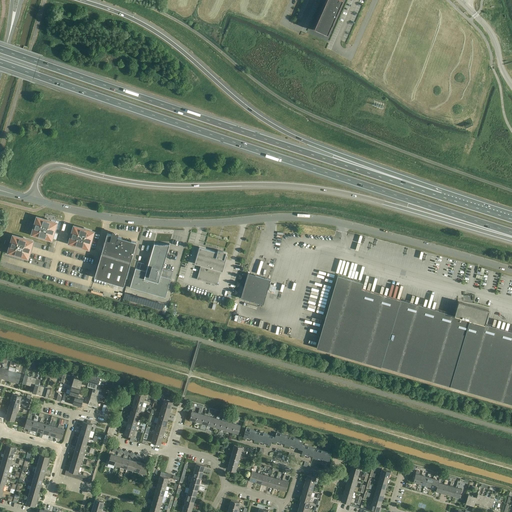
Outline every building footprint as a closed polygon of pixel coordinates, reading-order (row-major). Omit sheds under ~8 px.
[(326,0),(314,28),(327,34),(342,0),(326,0)] [(33,234),(39,236),(40,236),(41,237),(42,237),(43,237),(44,237),(50,239),(51,238),(51,239),(56,224),(55,223),(49,221),(49,220),(48,220),(47,220),(46,219),(45,219),(44,219),(38,217),(38,218),(37,218),(32,233),(33,233),(33,234)] [(70,243),(76,245),(77,245),(78,246),(79,246),(80,246),(81,246),(82,246),(87,248),(88,247),(93,232),(92,232),(92,231),(86,230),(86,229),(85,229),(84,228),(83,228),(82,228),(81,228),(75,226),(75,227),(74,227),(69,242),(70,242),(70,243)] [(94,277),(123,286),(136,242),(131,241),(131,242),(121,239),(122,238),(116,236),(113,235),(112,235),(107,234),(100,258),(101,258),(99,264),(98,264),(97,266),(99,266),(97,272),(96,272),(94,277)] [(9,252),(15,254),(16,254),(16,255),(17,255),(18,255),(19,256),(20,256),(21,256),(27,257),(28,257),(32,242),(31,242),(31,241),(25,239),(24,238),(23,238),(22,237),(21,237),(20,237),(14,236),(13,236),(9,251),(9,252)] [(382,255),(414,263),(415,259),(414,259),(415,255),(412,254),(414,247),(387,240),(385,250),(384,250),(382,255)] [(135,268),(130,287),(165,298),(171,278),(160,275),(169,244),(154,244),(155,243),(154,243),(147,267),(146,266),(146,269),(147,269),(146,271),(135,268)] [(214,251),(199,247),(196,259),(195,261),(194,264),(196,264),(201,265),(197,279),(217,285),(226,252),(218,250),(217,252),(214,251)] [(248,273),(240,298),(263,305),(270,280),(248,273)] [(363,282),(337,275),(316,348),(511,404),(511,332),(485,324),(489,310),(458,301),(454,315),(361,288),(363,282)] [(2,378),(6,379),(8,370),(2,368),(0,375),(0,379),(1,379),(2,378)] [(9,382),(11,382),(14,372),(8,370),(6,379),(9,380),(9,382)] [(21,374),(14,372),(11,382),(14,383),(14,382),(18,383),(21,374)] [(22,383),(25,384),(30,385),(32,376),(25,374),(22,383)] [(91,375),(90,378),(88,382),(97,384),(100,385),(102,378),(97,377),(91,375)] [(32,392),(36,393),(39,384),(40,380),(36,378),(35,383),(34,386),(32,392)] [(137,391),(135,397),(144,400),(146,394),(137,391)] [(10,397),(9,399),(20,402),(22,396),(13,393),(11,398),(10,397)] [(135,397),(133,403),(142,406),(144,400),(135,397)] [(10,402),(9,406),(18,408),(20,402),(9,399),(9,402),(10,402)] [(164,399),(162,405),(171,408),(173,402),(164,399)] [(133,403),(131,409),(140,412),(142,406),(133,403)] [(162,405),(160,411),(169,414),(171,408),(162,405)] [(6,409),(6,412),(16,415),(18,408),(9,406),(8,410),(6,409)] [(131,409),(129,415),(139,418),(140,412),(131,409)] [(160,411),(158,417),(167,420),(169,414),(160,411)] [(189,421),(190,419),(196,421),(198,413),(192,411),(192,412),(188,411),(185,420),(189,421)] [(6,412),(5,414),(6,414),(5,418),(14,421),(15,421),(16,415),(6,412)] [(196,421),(202,423),(204,414),(198,413),(196,421)] [(202,423),(208,425),(210,416),(204,414),(202,423)] [(129,415),(128,421),(137,424),(139,418),(129,415)] [(208,425),(214,427),(216,418),(210,416),(208,425)] [(158,417),(157,423),(166,426),(167,420),(158,417)] [(28,430),(30,430),(33,420),(27,418),(25,427),(28,428),(28,430)] [(214,427),(220,428),(222,420),(216,418),(214,427)] [(33,430),(37,431),(39,422),(33,420),(30,430),(33,431),(33,430)] [(52,437),(55,438),(58,427),(54,426),(56,421),(53,420),(52,425),(49,434),(53,435),(52,437)] [(220,428),(226,430),(229,422),(222,420),(220,428)] [(80,425),(80,427),(90,430),(92,424),(83,421),(82,425),(80,425)] [(128,421),(126,428),(135,430),(137,424),(128,421)] [(40,433),(42,434),(46,424),(39,422),(37,431),(41,432),(40,433)] [(226,430),(232,432),(235,423),(229,422),(226,430)] [(157,423),(155,430),(164,432),(166,426),(157,423)] [(241,425),(235,423),(232,432),(238,434),(241,425)] [(45,433),(49,434),(52,425),(46,424),(42,434),(45,435),(45,433)] [(64,429),(58,427),(55,438),(57,438),(57,437),(61,438),(64,429)] [(81,430),(79,434),(88,436),(90,430),(80,427),(79,430),(81,430)] [(135,437),(133,436),(135,430),(126,428),(124,434),(127,435),(126,438),(134,440),(135,437)] [(243,437),(250,439),(253,430),(246,428),(243,437)] [(155,430),(153,434),(153,435),(162,438),(164,432),(155,430)] [(250,439),(258,441),(260,432),(253,430),(250,439)] [(258,441),(265,443),(267,434),(260,432),(258,441)] [(273,441),(280,443),(282,434),(276,432),(275,437),(274,436),(273,441)] [(77,437),(76,439),(87,442),(88,436),(79,434),(78,438),(77,437)] [(272,441),(273,441),(274,436),(267,434),(265,443),(270,445),(272,441)] [(280,443),(287,445),(289,436),(282,434),(280,443)] [(160,444),(162,438),(153,435),(151,442),(160,444)] [(287,445),(294,447),(297,438),(289,436),(287,445)] [(294,447),(301,449),(303,445),(302,445),(303,440),(297,438),(294,447)] [(77,442),(76,446),(85,449),(87,442),(76,439),(75,442),(77,442)] [(4,448),(3,450),(14,453),(16,447),(6,444),(5,448),(4,448)] [(234,444),(232,451),(241,453),(243,447),(234,444)] [(301,454),(307,456),(310,447),(303,445),(301,449),(303,450),(301,454)] [(73,449),(73,451),(83,455),(85,449),(76,446),(75,450),(73,449)] [(307,456),(314,458),(317,449),(310,447),(307,456)] [(314,458),(321,460),(324,451),(317,449),(314,458)] [(4,453),(3,457),(12,460),(14,453),(3,450),(2,453),(4,453)] [(73,454),(72,458),(81,461),(83,455),(73,451),(72,454),(73,454)] [(232,451),(231,457),(239,459),(241,453),(232,451)] [(331,453),(324,451),(321,460),(329,462),(331,453)] [(40,454),(38,460),(49,464),(49,461),(48,461),(49,457),(40,454)] [(108,463),(114,465),(117,456),(111,454),(108,463)] [(114,465),(121,466),(123,457),(117,456),(114,465)] [(0,460),(0,462),(10,466),(12,460),(3,457),(2,461),(0,460)] [(121,466),(127,468),(129,459),(123,457),(121,466)] [(231,457),(229,463),(237,465),(239,459),(231,457)] [(70,461),(69,464),(80,467),(81,461),(72,458),(71,462),(70,461)] [(127,468),(133,470),(135,461),(129,459),(127,468)] [(38,460),(36,467),(45,469),(47,465),(48,466),(49,464),(38,460)] [(133,470),(139,472),(141,463),(135,461),(133,470)] [(353,461),(351,467),(360,469),(362,463),(353,461)] [(0,465),(0,469),(8,472),(10,466),(0,462),(0,465)] [(148,465),(141,463),(139,472),(145,474),(148,465)] [(195,469),(194,469),(200,471),(203,472),(205,466),(196,463),(195,469)] [(227,469),(236,471),(237,465),(229,463),(227,469)] [(78,473),(80,467),(69,464),(68,466),(70,467),(69,470),(71,471),(74,472),(77,473),(78,473)] [(36,467),(35,473),(45,476),(46,473),(44,473),(45,469),(36,467)] [(351,467),(350,472),(358,475),(360,469),(351,467)] [(0,475),(7,478),(8,472),(0,469),(0,475)] [(194,469),(193,475),(200,477),(201,478),(203,472),(200,471),(194,469)] [(382,469),(380,475),(389,477),(391,472),(382,469)] [(249,480),(255,482),(258,473),(252,471),(249,480)] [(350,472),(348,478),(357,481),(358,475),(350,472)] [(35,473),(33,479),(42,481),(43,478),(44,478),(45,476),(35,473)] [(255,482),(262,484),(264,474),(258,473),(255,482)] [(413,482),(419,484),(421,475),(415,473),(413,482)] [(262,484),(268,485),(270,476),(264,474),(262,484)] [(160,475),(158,481),(167,484),(169,477),(160,475)] [(193,475),(191,482),(199,484),(200,482),(201,478),(200,477),(193,475)] [(316,478),(307,475),(305,481),(314,484),(316,478)] [(380,475),(378,481),(387,483),(389,477),(380,475)] [(419,484),(425,485),(427,476),(421,475),(419,484)] [(268,485),(274,487),(276,478),(270,476),(268,485)] [(425,485),(430,487),(433,478),(427,476),(425,485)] [(274,487),(280,489),(282,480),(276,478),(274,487)] [(348,478),(346,484),(355,486),(357,481),(348,478)] [(430,487),(436,489),(438,482),(439,480),(433,478),(430,487)] [(33,479),(31,485),(42,488),(42,486),(41,485),(42,481),(33,479)] [(289,481),(282,480),(280,489),(286,491),(289,481)] [(158,481),(157,487),(165,490),(167,484),(158,481)] [(305,481),(303,487),(312,490),(314,484),(305,481)] [(378,481),(377,486),(386,489),(387,483),(378,481)] [(191,482),(189,487),(197,490),(199,484),(191,482)] [(435,491),(441,493),(444,484),(438,482),(436,489),(435,491)] [(346,484),(344,489),(353,492),(355,486),(346,484)] [(441,493),(447,494),(449,485),(444,484),(441,493)] [(31,485),(29,491),(38,493),(39,490),(41,490),(42,488),(31,485)] [(447,494),(453,496),(455,487),(449,485),(447,494)] [(377,486),(375,492),(384,495),(386,489),(377,486)] [(157,487),(155,493),(163,496),(165,490),(157,487)] [(189,487),(187,493),(196,496),(197,490),(189,487)] [(303,487),(302,493),(311,496),(312,490),(303,487)] [(461,489),(455,487),(453,496),(459,498),(461,489)] [(344,489),(343,495),(352,498),(353,492),(344,489)] [(29,491),(28,497),(38,500),(39,498),(37,497),(38,493),(29,491)] [(375,492),(373,498),(382,500),(384,495),(375,492)] [(155,493),(153,499),(162,502),(163,496),(155,493)] [(187,493),(185,499),(186,499),(194,502),(196,496),(187,493)] [(300,500),(301,500),(309,502),(311,496),(302,493),(300,500)] [(341,501),(350,504),(352,498),(343,495),(341,501)] [(26,503),(35,506),(36,502),(37,502),(38,500),(28,497),(26,503)] [(373,498),(372,504),(381,506),(382,500),(373,498)] [(92,503),(92,505),(102,508),(104,502),(95,499),(94,503),(92,503)] [(153,499),(151,505),(160,508),(162,502),(153,499)] [(185,499),(184,506),(192,508),(194,502),(186,499),(185,499)] [(231,500),(229,506),(238,508),(239,502),(231,500)] [(301,500),(299,506),(308,508),(310,502),(309,502),(301,500)]
